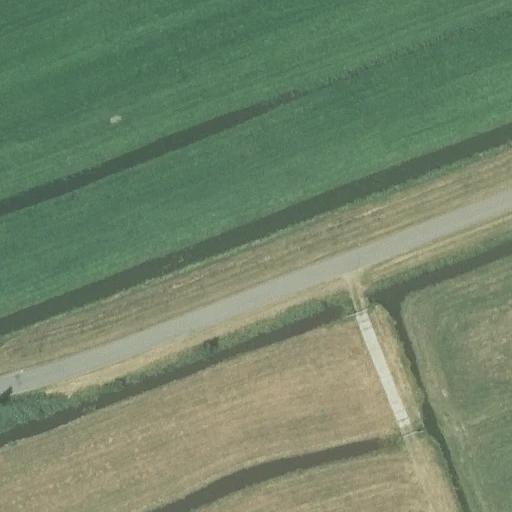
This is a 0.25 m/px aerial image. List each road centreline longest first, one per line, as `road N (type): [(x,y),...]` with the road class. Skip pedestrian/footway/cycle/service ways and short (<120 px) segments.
road 1 (unclassified): [(0,390),(96,362),(511,201)]
road 2 (track): [(439,511),(344,266)]
